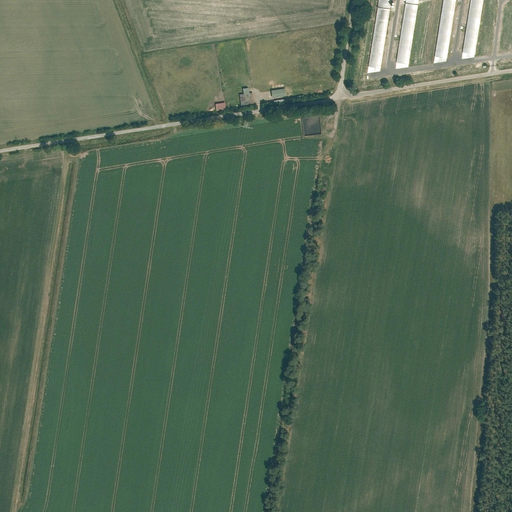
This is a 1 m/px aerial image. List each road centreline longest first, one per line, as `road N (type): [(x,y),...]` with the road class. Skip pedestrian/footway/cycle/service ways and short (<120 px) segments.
road 1 (track): [(7,511),(63,140)]
road 2 (unclassified): [(340,97),(0,150)]
road 3 (unclassified): [(340,97),(511,70)]
